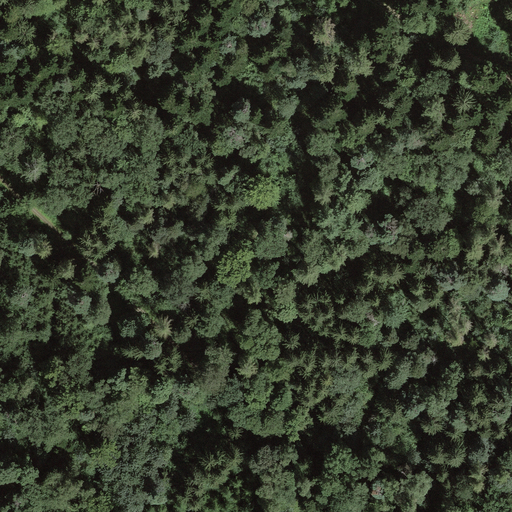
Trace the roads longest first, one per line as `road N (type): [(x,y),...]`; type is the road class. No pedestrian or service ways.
road 1 (track): [(421,511),(245,415),(0,179)]
road 2 (track): [(511,81),(371,0)]
